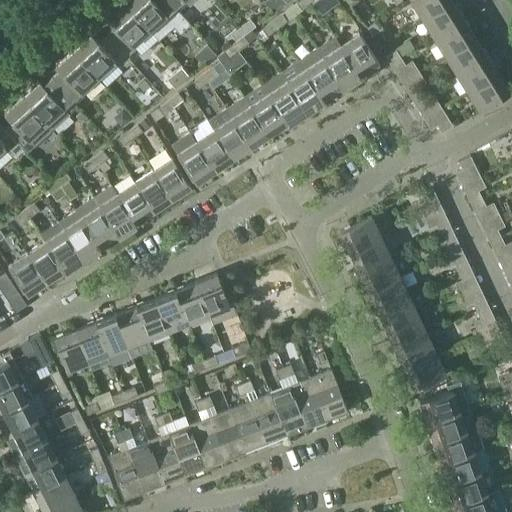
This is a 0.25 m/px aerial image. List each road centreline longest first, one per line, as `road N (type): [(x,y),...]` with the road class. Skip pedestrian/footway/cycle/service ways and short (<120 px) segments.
road 1 (residential): [(420,511),(300,225)]
road 2 (residential): [(300,225),(422,146)]
